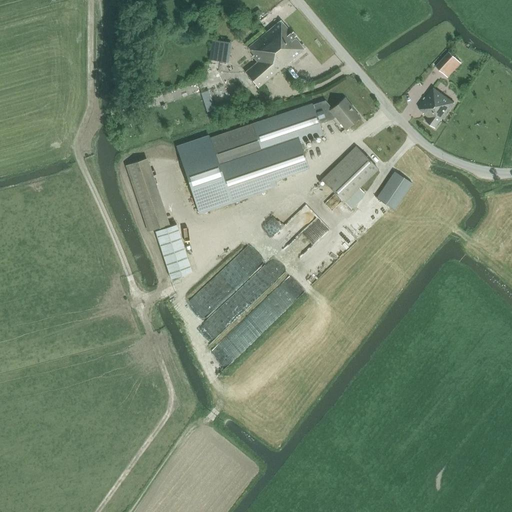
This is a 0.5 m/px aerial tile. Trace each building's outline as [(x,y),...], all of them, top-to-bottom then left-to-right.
[(152,9),(139,13),(142,25),(155,23),(152,9)] [(258,11),(252,16),(254,19),(261,14),(258,11)] [(265,23),(268,27),(276,20),(272,17),(265,23)] [(280,20),(265,32),(247,47),(253,55),(252,56),(251,57),(256,63),(252,66),(244,72),(258,88),(284,67),(305,50),(280,20)] [(231,43),(212,40),(209,61),(228,63),(231,43)] [(435,67),(443,74),(457,60),(449,52),(435,67)] [(296,62),(287,68),(295,78),(303,72),(296,62)] [(454,103),(433,88),(418,108),(423,112),(422,113),(428,118),(426,122),(435,128),(441,120),(441,121),(454,103)] [(203,99),(207,112),(214,109),(210,97),(203,99)] [(330,111),(336,117),(346,129),(359,118),(350,106),(351,105),(345,98),(332,109),(330,111)] [(332,120),(336,117),(330,111),(332,109),(325,101),(314,105),(313,103),(252,123),(263,155),(300,143),(324,135),(320,124),(332,120)] [(220,169),(263,155),(252,123),(209,137),(220,169)] [(209,137),(177,148),(198,212),(230,201),(220,169),(209,137)] [(263,155),(220,169),(230,201),(235,199),(265,190),(276,186),(274,178),(307,167),(300,143),(263,155)] [(343,202),(377,168),(356,147),(322,181),(343,202)] [(148,230),(168,223),(148,157),(127,164),(148,230)] [(376,197),(394,210),(412,184),(394,171),(376,197)] [(326,200),(332,207),(340,200),(334,193),(326,200)] [(255,216),(285,206),(283,201),(253,211),(255,216)] [(161,255),(180,249),(178,241),(189,238),(188,234),(193,233),(192,228),(156,238),(161,255)]
